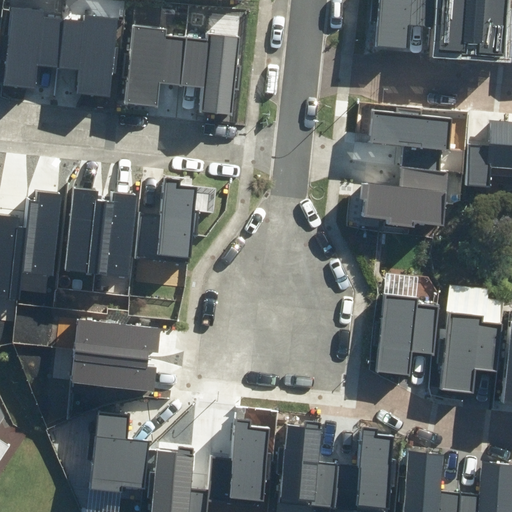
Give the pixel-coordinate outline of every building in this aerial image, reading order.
[(431,27),(432,0),(378,0),(376,48),(408,50),(409,26),(431,27)] [(442,0),(438,48),(464,50),(465,42),(481,44),(480,52),(501,54),(505,0),(442,0)] [(43,12),(12,9),(4,82),(33,85),(35,64),(80,69),(77,93),(110,97),(118,19),(84,16),(83,21),(42,17),(43,12)] [(165,30),(134,27),(127,101),(155,104),(158,82),(202,87),(200,112),(232,115),(240,37),(206,34),(206,39),(165,35),(165,30)] [(396,108),(396,114),(373,111),(370,143),(449,151),(452,119),(419,116),(420,110),(396,108)] [(468,146),(466,186),(490,187),(492,169),(511,169),(511,122),(492,121),(490,147),(468,146)] [(449,170),(401,165),(399,188),(361,184),(359,199),(367,200),(365,216),(388,219),(387,225),(415,228),(415,222),(443,225),(449,170)] [(136,253),(190,259),(199,188),(181,186),(182,181),(167,179),(162,217),(141,214),(136,253)] [(99,192),(74,189),(65,272),(128,278),(137,195),(114,193),(113,202),(98,200),(99,192)] [(54,276),(62,195),(41,193),(40,203),(32,202),(29,227),(20,226),(21,217),(0,214),(0,300),(20,302),(21,291),(47,294),(49,275),(54,276)] [(432,354),(437,307),(419,305),(419,298),(383,294),(374,370),(408,374),(411,351),(432,354)] [(497,372),(502,325),(484,324),(485,316),(448,312),(439,389),(474,392),(476,370),(497,372)] [(158,352),(161,327),(78,319),(75,346),(53,344),(49,380),(154,391),(156,368),(147,367),(149,351),(158,352)] [(0,468),(11,451),(0,443),(0,430),(7,420),(0,405),(0,468)] [(130,414),(97,411),(90,490),(120,493),(121,486),(144,488),(148,443),(127,441),(130,414)] [(251,421),(235,420),(232,459),(211,457),(209,492),(208,499),(264,504),(270,429),(251,428),(251,421)] [(323,422),(305,420),(304,427),(288,425),(280,500),(333,506),(336,465),(319,464),(323,422)] [(377,429),(361,428),(358,467),(336,465),(333,506),(389,511),(396,438),(377,436),(377,429)] [(511,511),(511,465),(483,462),(480,494),(442,491),(445,454),(408,451),(402,511),(511,511)] [(194,456),(157,452),(151,511),(206,511),(208,499),(209,492),(191,491),(194,456)]
